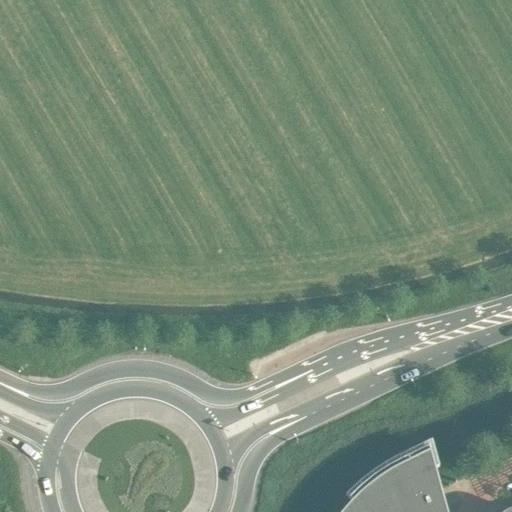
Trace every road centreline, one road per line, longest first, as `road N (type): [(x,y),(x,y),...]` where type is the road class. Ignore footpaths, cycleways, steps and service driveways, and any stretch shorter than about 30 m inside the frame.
road 1 (secondary): [(346,355),(220,395),(151,369),(106,372),(63,390),(0,381)]
road 2 (secondary): [(338,401),(500,317)]
road 3 (secondary): [(210,424),(166,394),(137,389),(88,400),(66,418)]
road 4 (secondary): [(500,317),(346,355)]
road 5 (secondary): [(237,511),(256,453),(338,401)]
road 6 (secondary): [(346,355),(210,424)]
road 7 (secondary): [(220,450),(338,401)]
